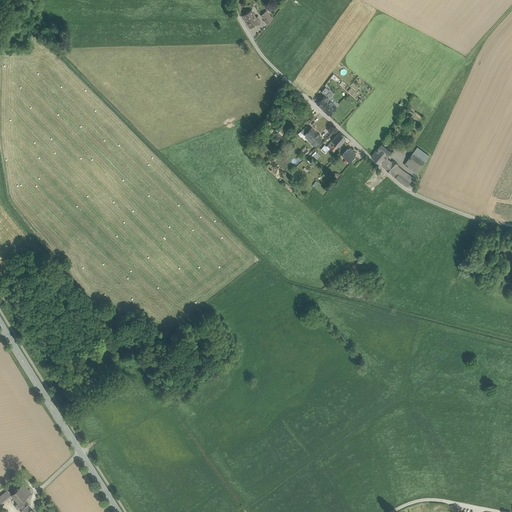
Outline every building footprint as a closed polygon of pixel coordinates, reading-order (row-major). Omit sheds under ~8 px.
[(251,10),(242,15),(250,28),(259,22),(251,10)] [(269,16),(265,19),(264,20),(268,25),(272,20),(269,16)] [(330,92),(326,87),(321,92),(325,95),(326,96),(329,93),(330,92)] [(326,96),(325,95),(317,104),(328,115),(336,107),(333,103),(329,99),(326,96)] [(306,126),(300,131),(303,135),(304,134),(304,133),(309,129),(306,126)] [(322,139),(311,127),(309,129),(304,133),(304,134),(315,145),(322,139)] [(339,133),(332,140),(338,146),(339,146),(342,142),(345,139),(339,133)] [(338,146),(332,140),(327,145),(333,151),(338,146)] [(382,144),(372,156),(382,165),(388,158),(392,152),(382,144)] [(347,149),(342,155),(349,162),(355,156),(354,155),(356,154),(350,148),(348,150),(347,149)] [(312,155),(316,159),(320,155),(316,151),(312,155)] [(426,161),(414,152),(405,164),(417,173),(426,161)] [(388,158),(382,165),(386,169),(392,162),(388,158)] [(399,164),(394,160),(392,162),(386,169),(391,173),(398,165),(399,164)] [(398,165),(391,173),(396,177),(400,171),(412,180),(414,178),(403,169),(398,165)] [(412,180),(400,171),(396,177),(408,186),(412,180)] [(315,186),(322,178),(319,176),(313,184),(315,186)] [(291,192),(293,190),(286,182),(284,184),(291,192)] [(20,503),(24,500),(31,494),(23,484),(12,494),(13,495),(19,503),(20,503)] [(0,505),(13,495),(12,494),(8,490),(0,496),(0,505)] [(23,511),(30,507),(24,500),(20,503),(19,503),(15,506),(17,509),(19,507),(23,511)]
